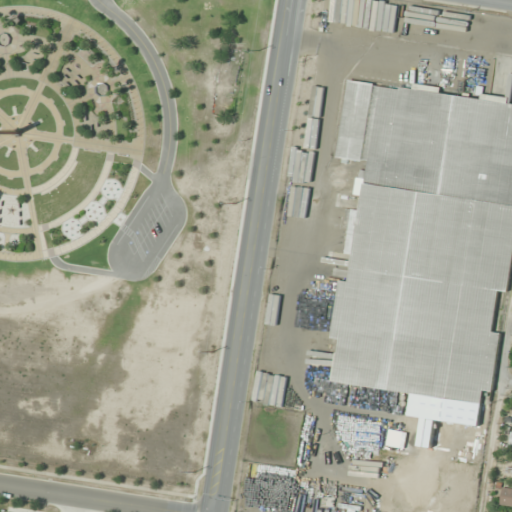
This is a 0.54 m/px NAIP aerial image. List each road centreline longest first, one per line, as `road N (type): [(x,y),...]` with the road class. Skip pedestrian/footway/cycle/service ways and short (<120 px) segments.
road 1 (tertiary): [(295,0),(215,511)]
road 2 (residential): [(96,0),(134,34),(165,107),(155,185),(115,244),(115,263),(140,267),(174,215),(155,185)]
road 3 (residential): [(0,483),(183,511)]
